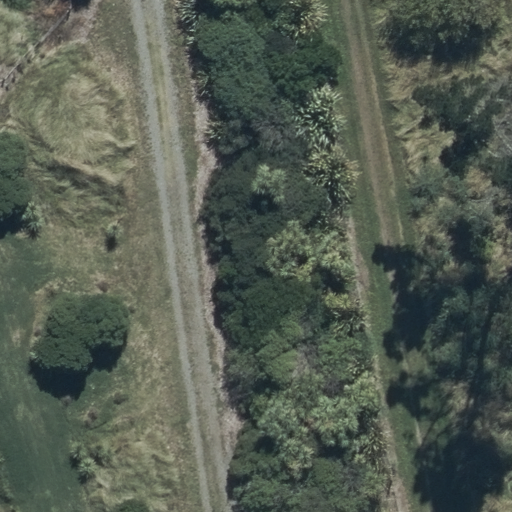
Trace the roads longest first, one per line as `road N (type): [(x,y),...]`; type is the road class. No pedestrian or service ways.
road 1 (track): [(473,511),(381,0)]
road 2 (track): [(149,0),(236,511)]
